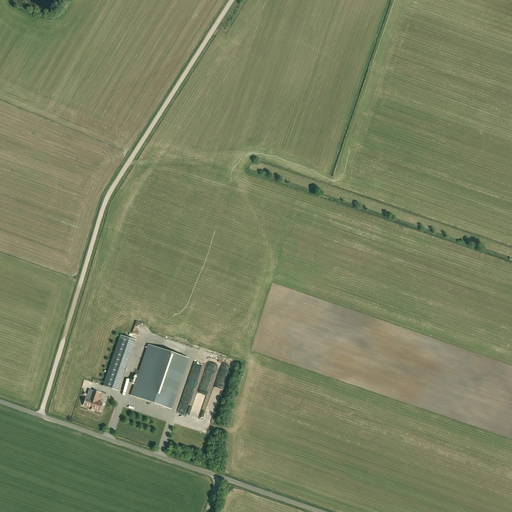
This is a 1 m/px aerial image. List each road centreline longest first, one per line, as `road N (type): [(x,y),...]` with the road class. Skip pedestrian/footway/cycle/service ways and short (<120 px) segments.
road 1 (track): [(231,0),(105,200),(40,415)]
road 2 (unclassified): [(218,476),(0,401)]
road 3 (unknown): [(102,436),(111,411),(134,402),(168,425),(162,457)]
